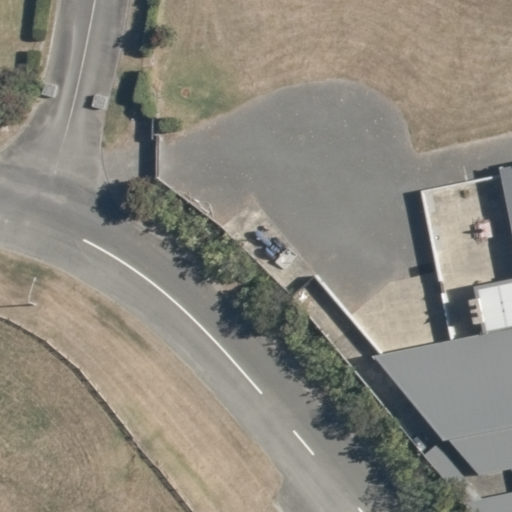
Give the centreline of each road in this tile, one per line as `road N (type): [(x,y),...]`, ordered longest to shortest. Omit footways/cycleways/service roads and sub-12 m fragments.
road 1 (residential): [(359,511),(194,317),(122,257),(43,217)]
road 2 (residential): [(43,217),(92,0)]
